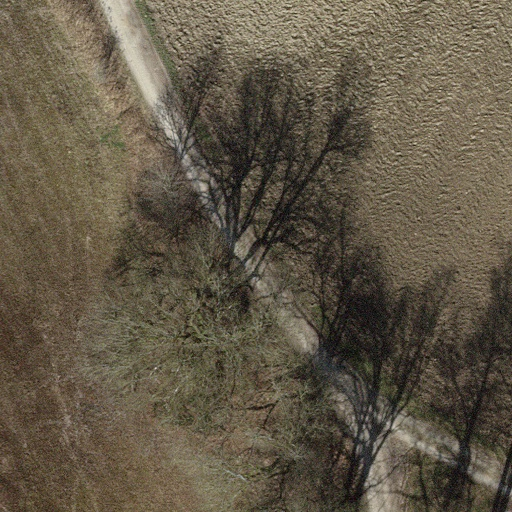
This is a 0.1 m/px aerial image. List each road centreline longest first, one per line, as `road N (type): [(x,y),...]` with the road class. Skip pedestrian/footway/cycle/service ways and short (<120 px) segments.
road 1 (track): [(400,511),(405,498),(391,430),(315,348),(206,165),(128,0)]
road 2 (track): [(391,430),(511,479)]
